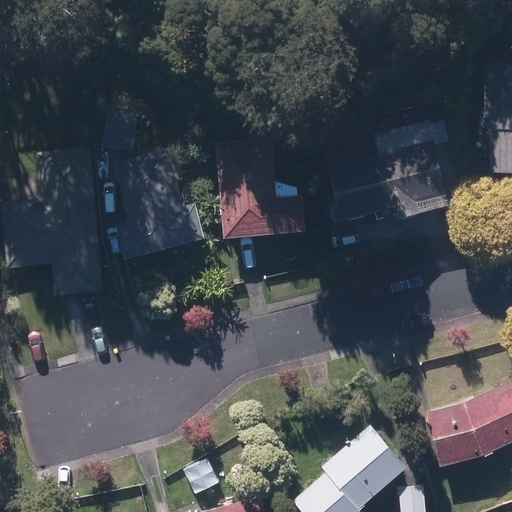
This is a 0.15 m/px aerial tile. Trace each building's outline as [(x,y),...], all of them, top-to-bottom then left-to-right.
[(476,163),(511,164),(511,57),(489,56),(486,115),(478,115),(476,163)] [(142,110),(109,108),(107,144),(139,146),(142,110)] [(393,215),(455,199),(440,141),(455,137),(449,113),(377,132),(382,151),(334,163),(342,192),(333,195),(339,219),(390,205),(393,215)] [(41,147),(45,193),(7,196),(13,265),(55,261),(58,293),(106,289),(93,143),(41,147)] [(134,212),(120,215),(131,255),(210,234),(200,197),(190,200),(174,143),(119,158),(134,212)] [(280,188),(280,152),(231,151),(230,227),(309,228),(310,188),(280,188)] [(489,448),(511,437),(511,380),(467,400),(430,409),(442,459),(479,451),(489,448)] [(326,461),(332,467),(298,496),(311,511),(365,511),(370,508),(365,501),(412,462),(376,419),(326,461)] [(430,511),(426,481),(402,484),(405,511),(430,511)] [(274,511),(267,488),(185,511),(274,511)]
